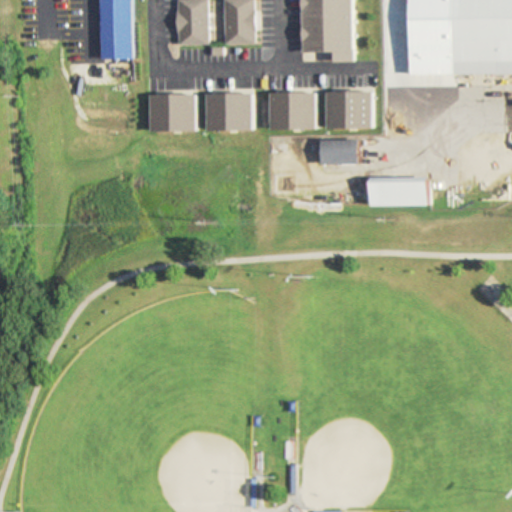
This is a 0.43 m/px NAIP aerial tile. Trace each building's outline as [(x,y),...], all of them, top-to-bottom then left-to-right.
[(130,0),(131,16),(98,17),(97,0),(130,0)] [(208,0),(179,0),(179,46),(209,46),(208,0)] [(226,0),(226,44),(257,44),(257,0),(226,0)] [(449,0),(511,0),(511,68),(450,69),(449,0)] [(376,131),(376,93),(330,93),(330,131),(376,131)] [(273,131),(319,131),(319,94),(273,94),(273,131)] [(154,95),(154,134),(200,134),(200,95),(154,95)] [(210,95),(210,132),(256,132),(256,95),(210,95)] [(325,141),(325,165),(363,165),(363,141),(325,141)] [(433,207),(433,179),(375,179),(375,207),(433,207)]
